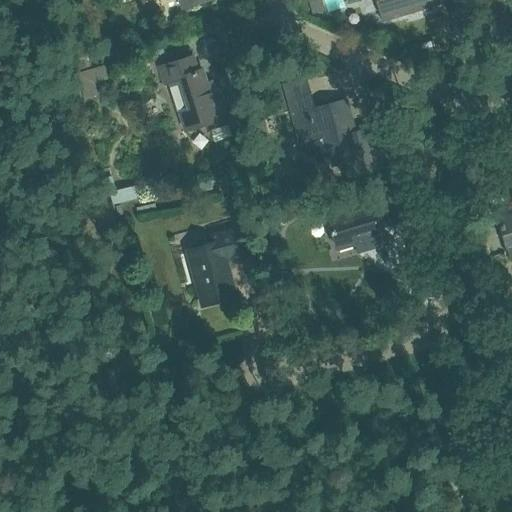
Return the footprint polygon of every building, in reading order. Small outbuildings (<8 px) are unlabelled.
[(178,0),(181,9),(195,6),(213,0),(178,0)] [(376,0),(383,22),(447,3),(445,0),(376,0)] [(476,0),(480,14),(492,10),(504,7),(502,0),(476,0)] [(87,55),(75,59),(78,70),(91,66),(87,55)] [(174,64),(161,69),(165,82),(168,82),(178,112),(181,113),(188,132),(196,129),(215,123),(212,113),(221,110),(214,89),(209,90),(203,71),(198,73),(193,58),(174,64)] [(86,102),(102,96),(98,83),(109,79),(105,65),(77,74),(86,102)] [(284,85),(300,141),(324,134),(333,166),(344,163),(349,179),(385,169),(374,128),(356,133),(347,100),(315,109),(306,79),(284,85)] [(140,199),(137,187),(115,191),(112,177),(106,178),(112,205),(140,199)] [(198,194),(214,190),(211,179),(195,183),(198,194)] [(278,182),(261,186),(265,202),(282,197),(278,182)] [(383,193),(393,224),(407,220),(398,189),(383,193)] [(328,216),(332,230),(337,249),(367,240),(370,248),(388,243),(376,202),(328,216)] [(511,261),(511,219),(500,223),(511,261)] [(198,285),(198,287),(203,307),(237,297),(226,262),(250,255),(242,227),(212,235),(215,244),(193,250),(203,284),(198,285)] [(474,365),(500,373),(506,350),(481,343),(474,365)]
